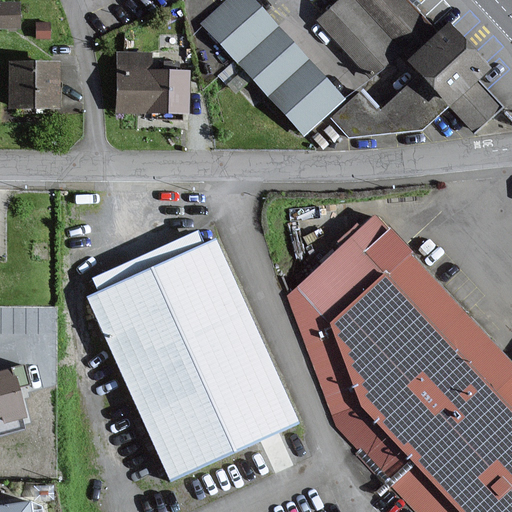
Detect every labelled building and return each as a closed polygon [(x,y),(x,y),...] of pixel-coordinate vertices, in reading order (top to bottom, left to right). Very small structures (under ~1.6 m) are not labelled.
[(345,100),(254,0),(230,0),(205,24),(305,133),(345,100)] [(438,35),(406,0),(342,0),(320,20),(371,76),(402,48),(412,59),(438,35)] [(0,26),(19,27),(19,4),(0,3),(0,26)] [(490,68),(450,24),(438,35),(412,59),(410,61),(422,74),(450,105),(478,80),(490,68)] [(149,54),(120,53),(119,110),(188,111),(189,72),(148,71),(149,54)] [(59,105),(59,63),(12,63),(12,104),(59,105)] [(350,137),(424,128),(450,105),(422,74),(380,111),(362,91),(333,118),(350,137)] [(502,106),(478,80),(450,105),(474,131),(502,106)] [(511,511),(511,368),(377,221),(291,299),(335,420),(354,445),(393,478),(395,489),(416,511),(511,511)] [(94,279),(100,292),(204,246),(198,232),(94,279)] [(100,292),(89,298),(171,478),(297,421),(216,241),(204,246),(100,292)] [(35,511),(34,502),(0,506),(0,511),(35,511)]
